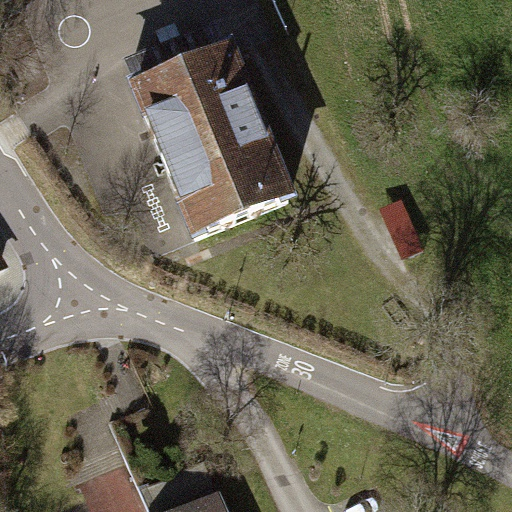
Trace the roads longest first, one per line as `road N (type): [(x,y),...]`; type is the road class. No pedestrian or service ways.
road 1 (residential): [(207,343),(268,360),(511,472)]
road 2 (residential): [(207,343),(304,511)]
road 3 (residential): [(0,171),(83,302)]
road 4 (residential): [(83,302),(207,343)]
